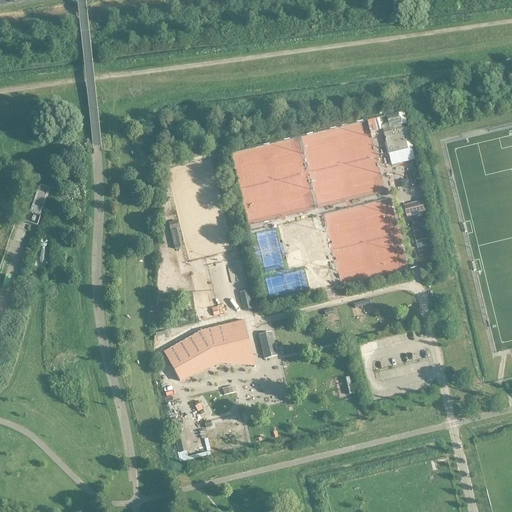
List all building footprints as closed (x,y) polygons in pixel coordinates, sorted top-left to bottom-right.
[(383,133),(388,154),(408,150),(403,129),(383,133)] [(40,217),(49,188),(39,185),(29,213),(40,217)] [(422,202),(404,207),(407,217),(425,212),(422,202)] [(158,303),(157,313),(165,313),(165,303),(158,303)] [(217,360),(253,362),(243,321),(201,331),(163,353),(179,382),(217,360)] [(166,331),(154,333),(156,341),(167,338),(166,331)] [(264,360),(266,359),(276,357),(270,333),(258,335),(264,360)] [(181,436),(174,438),(177,454),(185,452),(181,436)]
